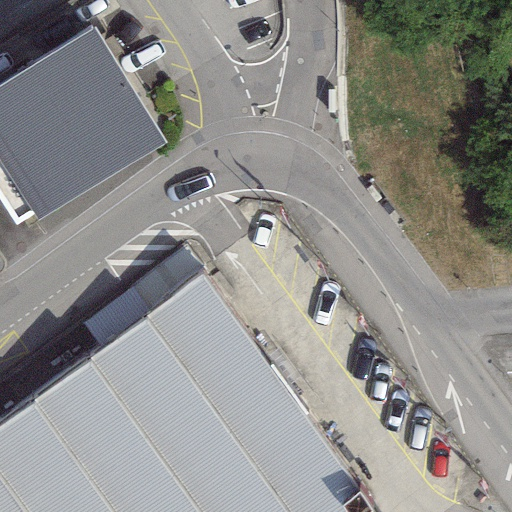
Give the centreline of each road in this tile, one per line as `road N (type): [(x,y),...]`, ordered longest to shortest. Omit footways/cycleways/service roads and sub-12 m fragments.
road 1 (unclassified): [(511,471),(287,167)]
road 2 (unclassified): [(287,167),(257,162),(200,176),(0,319)]
road 3 (unclassified): [(287,167),(174,0)]
road 4 (residential): [(287,167),(308,0)]
